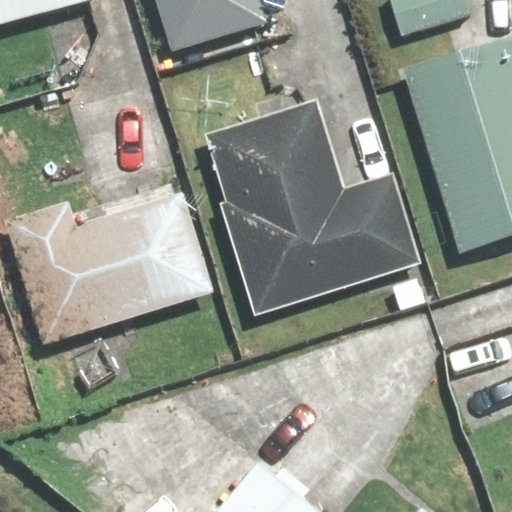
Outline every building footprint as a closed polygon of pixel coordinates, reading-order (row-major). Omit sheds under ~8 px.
[(82,5),(86,4),(94,2),(93,0),(0,0),(0,26),(44,15),(82,5)] [(143,0),(158,50),(161,57),(258,28),(254,12),(250,0),(143,0)] [(381,0),(393,40),(447,24),(464,19),(458,0),(381,0)] [(396,75),(449,259),(511,240),(511,68),(505,44),(396,75)] [(382,181),(345,193),(336,197),(308,106),(196,141),(217,209),(213,211),(247,319),(364,283),(409,269),(382,181)] [(0,223),(0,262),(25,352),(208,301),(178,197),(102,219),(66,228),(59,206),(0,223)] [(306,511),(250,464),(210,511),(306,511)]
